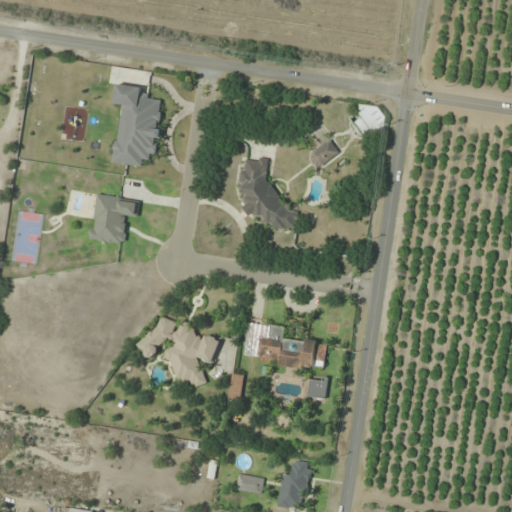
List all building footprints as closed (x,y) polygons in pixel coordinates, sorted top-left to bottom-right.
[(319,168),(339,153),(330,140),(309,155),(319,168)] [(241,222),(297,226),(298,207),(270,205),(272,161),(245,159),(241,222)] [(140,200),(96,193),(89,240),(123,245),(127,218),(137,220),(140,200)] [(221,340),(198,333),(187,324),(184,323),(179,323),(162,317),(138,347),(151,358),(153,358),(168,340),(174,344),(164,356),(174,364),(171,372),(182,381),(192,384),(198,389),(207,361),(213,363),(221,340)] [(325,370),(328,344),(284,338),(286,327),(266,324),(262,362),(325,370)] [(247,351),(259,352),(261,326),(249,325),(247,351)] [(240,400),(245,376),(235,374),(229,398),(240,400)] [(329,382),(311,378),(308,395),(325,399),(329,382)] [(312,464),(294,461),(292,475),(284,473),(278,506),(305,511),(312,464)] [(262,495),(265,479),(240,474),(237,490),(262,495)]
